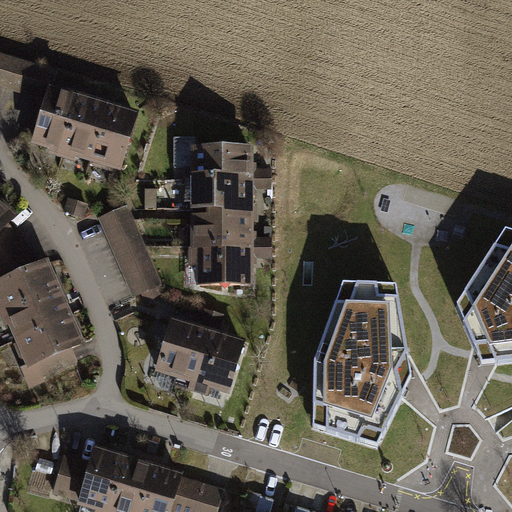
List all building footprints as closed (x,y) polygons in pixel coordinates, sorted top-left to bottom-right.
[(55,74),(0,56),(0,90),(45,104),(49,94),(55,74)] [(49,94),(45,104),(39,126),(30,153),(67,164),(119,180),(128,154),(138,121),(49,94)] [(253,156),(189,157),(189,181),(189,203),(190,245),(191,273),(191,296),(253,295),(253,266),(271,265),(271,244),(253,245),(252,197),(273,197),(273,176),(253,176),(253,156)] [(87,210),(70,203),(64,217),(82,224),(87,210)] [(0,242),(11,232),(17,226),(10,219),(0,209),(0,242)] [(160,290),(127,214),(99,226),(133,302),(160,290)] [(511,233),(506,231),(458,306),(482,364),(511,360),(511,233)] [(40,273),(11,232),(0,242),(0,287),(1,289),(40,273)] [(55,286),(48,270),(40,273),(1,289),(0,289),(0,317),(25,378),(83,354),(79,345),(66,313),(55,286)] [(395,289),(345,286),(316,365),(314,429),(378,448),(412,378),(395,289)] [(209,339),(173,329),(164,359),(157,382),(230,403),(246,350),(209,339)] [(78,511),(221,511),(226,495),(168,477),(136,468),(104,458),(93,455),(89,468),(64,461),(53,499),(80,507),(78,511)]
